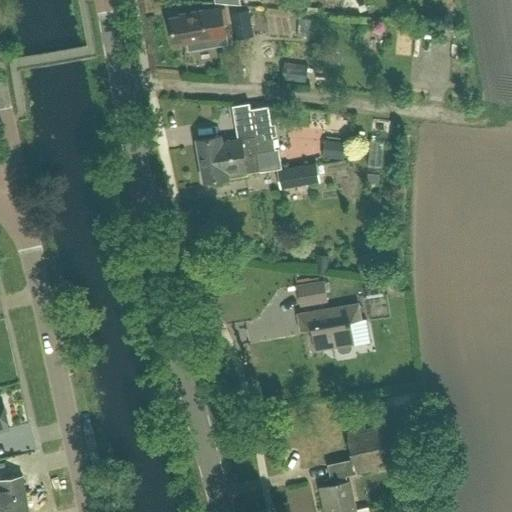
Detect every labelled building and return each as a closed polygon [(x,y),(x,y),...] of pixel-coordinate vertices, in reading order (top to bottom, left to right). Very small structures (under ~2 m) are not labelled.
[(169,18),(174,44),(188,41),(189,49),(227,42),(221,6),(203,10),(203,9),(180,13),(181,16),(169,18)] [(249,9),(231,13),(236,39),(254,36),(249,9)] [(426,53),(443,54),(444,44),(426,42),(426,53)] [(284,63),(282,80),(305,82),(308,66),(284,63)] [(222,134),(196,139),(200,157),(224,153),(225,160),(244,156),(243,154),(257,151),(275,148),(267,105),(249,108),(248,102),(232,105),(238,137),(223,140),(222,134)] [(345,144),(327,142),(325,157),(344,159),(345,144)] [(224,153),(200,157),(204,181),(248,173),(247,172),(260,170),(282,167),(278,147),(275,148),(257,151),(243,154),(244,156),(225,160),(224,153)] [(278,169),(281,187),(320,181),(316,162),(278,169)] [(367,174),(367,182),(378,183),(379,175),(367,174)] [(317,254),(315,272),(326,273),(327,255),(317,254)] [(302,302),(330,297),(327,277),(299,282),(302,302)] [(359,349),(353,318),(364,316),(361,300),(300,310),(303,327),(313,325),(317,348),(336,344),(338,353),(341,355),(356,352),(359,349)] [(382,362),(386,386),(415,381),(410,357),(382,362)] [(0,429),(8,428),(1,397),(0,396),(0,429)] [(354,460),(329,465),(333,485),(321,487),(326,511),(356,511),(351,481),(348,482),(347,476),(406,464),(397,422),(348,432),(354,460)] [(0,494),(7,494),(8,497),(26,494),(23,474),(1,478),(0,473),(0,494)] [(28,511),(30,511),(26,494),(8,497),(7,494),(0,494),(0,511),(28,511)]
